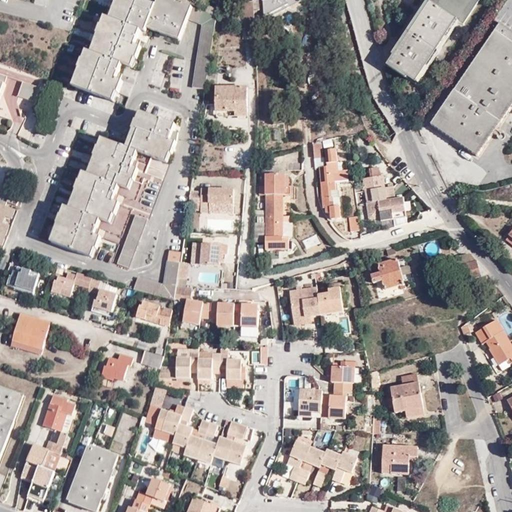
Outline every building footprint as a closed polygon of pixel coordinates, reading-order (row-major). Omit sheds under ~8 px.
[(208,73),(217,18),(213,12),(173,0),(158,0),(157,5),(142,0),(117,0),(111,19),(106,17),(92,52),(87,51),(74,87),(114,102),(118,93),(119,94),(124,82),(121,81),(123,75),(120,73),(121,71),(123,65),(133,68),(136,60),(138,60),(142,48),(139,47),(141,41),(138,40),(139,38),(142,30),(144,31),(147,32),(148,29),(164,35),(181,41),(188,20),(202,26),(193,87),(206,90),(207,82),(208,78),(208,73)] [(260,0),(254,1),(255,11),(264,10),(265,18),(300,0),(260,0)] [(437,0),(434,5),(432,3),(391,65),(417,82),(457,21),(463,11),(446,0),(437,0)] [(427,0),(432,3),(434,5),(437,0),(446,0),(463,11),(457,21),(464,25),(480,0),(427,0)] [(255,11),(254,1),(243,2),(243,9),(234,9),(234,18),(247,18),(248,39),(256,39),(255,11)] [(511,32),(501,25),(432,126),(478,157),(511,107),(511,32)] [(0,116),(24,124),(45,80),(0,63),(0,116)] [(236,117),(248,117),(248,88),(218,88),(218,113),(236,112),(236,117)] [(94,99),(92,106),(107,110),(109,102),(94,99)] [(177,126),(141,112),(128,148),(103,139),(89,174),(84,173),(71,209),(66,207),(52,243),(93,258),(96,249),(98,250),(102,238),(99,237),(101,231),(98,230),(99,228),(102,220),(112,224),(115,216),(116,216),(121,204),(118,203),(120,196),(117,195),(118,193),(120,186),(130,190),(134,181),(135,182),(140,170),(137,169),(139,162),(136,161),(136,159),(139,153),(167,163),(172,156),(173,156),(178,143),(178,140),(179,133),(177,126)] [(302,131),(301,122),(288,123),(289,132),(302,131)] [(323,145),(314,146),(315,158),(324,158),(323,145)] [(288,171),(303,171),(303,163),(288,163),(288,171)] [(349,182),(348,171),(339,172),(338,163),(328,164),(328,168),(320,169),(324,209),(326,209),(326,214),(331,213),(331,220),(342,219),(341,207),(335,207),(334,198),(333,199),(332,192),(337,192),(336,183),(349,182)] [(381,219),(382,221),(406,218),(404,198),(396,199),(394,187),(385,188),(384,176),(382,176),(382,174),(378,168),(369,169),(371,178),(364,179),(370,221),(381,219)] [(267,211),(256,211),(256,217),(267,217),(266,251),(290,251),(290,237),(284,237),(284,196),(286,196),(286,187),(290,188),(290,175),(267,175),(267,187),(260,187),(259,196),(267,196),(267,211)] [(0,204),(6,207),(8,203),(17,206),(21,196),(0,188),(0,204)] [(202,192),(191,191),(188,210),(201,212),(201,204),(210,204),(210,214),(234,215),(235,205),(235,190),(202,189),(202,192)] [(0,204),(0,246),(2,248),(6,238),(0,236),(0,232),(0,233),(7,235),(10,226),(4,223),(6,217),(13,219),(16,210),(6,207),(0,204)] [(149,220),(136,215),(118,264),(130,269),(149,220)] [(361,231),(359,217),(349,218),(351,232),(361,231)] [(221,255),(225,255),(228,255),(229,246),(203,244),(201,266),(220,267),(220,263),(221,255)] [(397,254),(394,246),(387,248),(389,255),(397,254)] [(477,260),(471,255),(467,255),(452,259),(459,284),(482,277),(477,260)] [(383,282),(386,290),(405,285),(398,260),(378,265),(381,274),(373,276),(375,284),(383,282)] [(178,278),(180,263),(168,261),(164,284),(138,278),(134,290),(135,290),(175,301),(176,300),(177,288),(178,278)] [(191,264),(180,263),(178,278),(188,280),(191,264)] [(260,276),(275,272),(272,263),(257,267),(260,276)] [(33,269),(26,267),(24,274),(15,271),(13,276),(11,275),(7,287),(16,290),(30,294),(32,288),(28,287),(31,276),(33,269)] [(73,293),(78,275),(69,272),(67,279),(59,276),(58,281),(56,281),(52,293),(61,296),(63,290),(73,293)] [(41,295),(45,276),(40,275),(35,294),(41,295)] [(102,281),(93,278),(89,293),(98,295),(102,281)] [(193,289),(177,288),(176,300),(187,302),(184,322),(200,326),(201,319),(218,320),(218,327),(227,327),(235,328),(235,319),(242,319),(242,328),(244,328),(243,337),(258,338),(260,307),(204,304),(191,301),(193,289)] [(342,288),(330,290),(330,294),(319,296),(318,288),(290,292),(294,320),(312,317),(345,313),(342,288)] [(113,313),(119,295),(101,290),(98,302),(96,302),(93,313),(114,319),(116,313),(113,313)] [(170,328),(173,311),(145,302),(143,307),(141,306),(138,318),(146,321),(148,316),(161,320),(160,325),(170,328)] [(43,351),(51,323),(21,314),(13,342),(43,351)] [(148,316),(146,321),(160,325),(161,320),(148,316)] [(312,317),(294,320),(295,327),(313,324),(312,317)] [(511,344),(497,321),(476,333),(484,346),(487,343),(491,349),(490,350),(500,367),(511,360),(511,344)] [(42,355),(43,351),(13,342),(12,346),(42,355)] [(267,348),(252,349),(253,365),(268,363),(267,348)] [(200,352),(200,350),(178,349),(178,358),(200,358),(200,352)] [(156,354),(145,351),(142,364),(161,370),(162,367),(165,357),(162,356),(156,354)] [(200,352),(200,358),(199,374),(199,377),(199,380),(211,381),(213,381),(213,375),(213,370),(221,370),(222,354),(213,354),(213,353),(200,352)] [(229,354),(222,354),(221,370),(228,370),(228,375),(228,389),(245,389),(245,381),(242,381),(243,374),(243,360),(229,360),(229,354)] [(119,361),(111,358),(108,368),(106,367),(102,378),(114,381),(115,379),(124,381),(129,365),(132,366),(134,359),(121,355),(119,361)] [(162,367),(161,370),(159,379),(177,379),(192,380),(192,377),(192,374),(199,374),(200,358),(178,358),(177,368),(162,367)] [(511,360),(500,367),(502,371),(511,364),(511,360)] [(333,377),(332,383),(335,383),(334,397),(323,396),(324,392),(302,390),(300,417),(347,420),(348,394),(354,394),(354,385),(355,385),(357,363),(342,363),(342,368),(333,367),(328,367),(327,376),(329,377),(333,377)] [(406,412),(424,409),(420,384),(418,374),(402,377),(403,387),(391,389),(393,398),(388,399),(389,408),(395,407),(396,414),(406,412)] [(287,378),(288,389),(310,387),(309,377),(287,378)] [(0,462),(24,396),(0,387),(0,462)] [(61,432),(63,433),(69,414),(62,412),(66,400),(54,396),(44,427),(61,432)] [(156,439),(174,445),(187,408),(178,406),(176,414),(163,410),(158,424),(157,424),(155,431),(159,432),(156,439)] [(149,421),(157,424),(158,424),(163,410),(154,407),(149,421)] [(194,410),(187,407),(187,408),(174,445),(188,449),(193,432),(194,429),(186,426),(187,422),(190,423),(194,410)] [(426,416),(424,409),(406,412),(408,419),(426,416)] [(188,449),(185,456),(199,461),(211,423),(203,421),(199,434),(193,432),(188,449)] [(228,435),(236,438),(241,425),(232,422),(228,435)] [(211,423),(199,461),(212,465),(220,441),(215,439),(219,426),(211,423)] [(244,441),(248,427),(241,425),(236,438),(244,441)] [(69,435),(63,433),(61,432),(58,444),(64,447),(69,435)] [(220,441),(212,465),(223,469),(226,462),(228,462),(235,442),(222,437),(220,441)] [(61,457),(64,447),(58,444),(50,441),(46,449),(35,445),(22,476),(35,481),(29,496),(44,502),(56,473),(43,468),(50,452),(61,457)] [(290,479),(298,483),(304,469),(301,468),(303,462),(306,463),(313,447),(298,441),(288,465),(295,468),(290,479)] [(235,442),(228,462),(241,467),(248,446),(235,442)] [(418,458),(419,448),(384,446),(383,474),(410,475),(411,458),(418,458)] [(93,447),(71,503),(95,511),(98,511),(119,457),(93,447)] [(304,469),(298,483),(306,486),(314,467),(321,470),(322,466),(327,453),(313,447),(306,463),(304,469)] [(322,466),(337,472),(343,456),(329,450),(327,453),(322,466)] [(337,472),(333,481),(341,484),(346,472),(353,475),(360,459),(344,453),(343,456),(337,472)] [(281,477),(288,480),(294,468),(287,465),(281,477)] [(320,472),(314,485),(322,488),(328,475),(320,472)] [(370,484),(378,488),(379,477),(371,476),(370,484)] [(223,477),(220,486),(227,489),(230,479),(223,477)] [(130,508),(128,511),(148,511),(152,503),(163,508),(165,503),(172,486),(154,479),(147,495),(140,492),(133,509),(130,508)] [(378,504),(383,490),(372,486),(367,500),(378,504)] [(220,511),(221,509),(194,498),(188,511),(220,511)]
